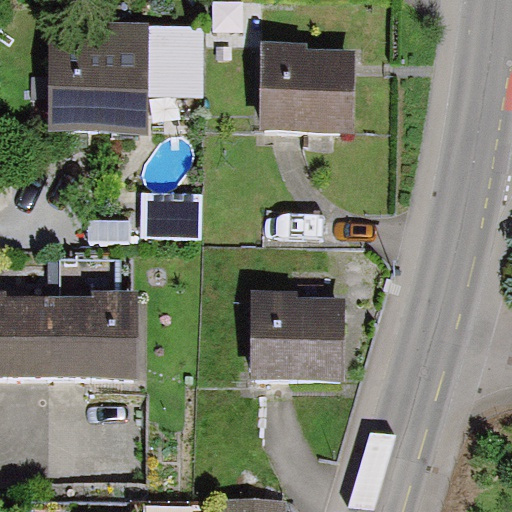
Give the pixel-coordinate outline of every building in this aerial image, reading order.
[(148,28),(53,27),(51,137),(145,139),(148,28)] [(307,52),(264,52),(264,139),(353,139),(353,58),(307,58),(307,52)] [(202,201),(152,203),(154,247),(204,245),(202,201)] [(0,384),(48,385),(48,311),(8,310),(8,296),(0,296),(0,384)] [(105,310),(48,311),(48,385),(135,384),(135,300),(105,300),(105,310)] [(299,301),(256,302),(256,389),(344,389),(344,308),(299,308),(299,301)]
